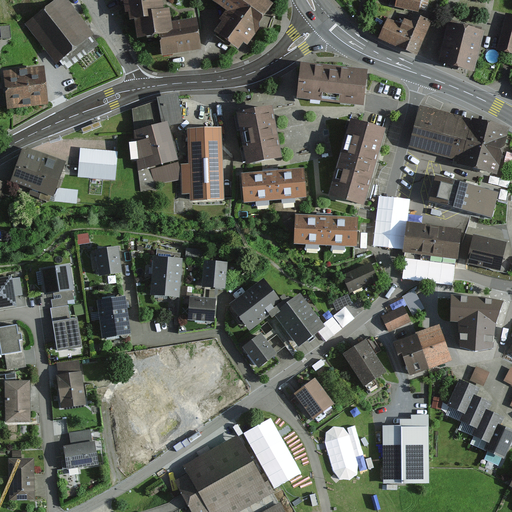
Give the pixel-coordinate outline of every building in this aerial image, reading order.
[(60,0),(26,26),(55,65),(60,62),(66,70),(98,46),(93,40),(96,37),(67,0),(60,0)] [(121,0),(123,0),(125,12),(128,12),(129,20),(134,19),(136,37),(160,34),(162,55),(200,50),(197,18),(170,21),(168,9),(163,10),(161,0),(121,0)] [(211,0),(228,12),(222,20),(224,22),(216,33),(237,49),(242,42),(247,45),(259,28),(259,22),(273,5),(266,0),(211,0)] [(390,0),(390,4),(395,5),(394,8),(418,14),(420,0),(390,0)] [(425,39),(432,24),(409,14),(404,26),(389,20),(380,39),(418,55),(425,39)] [(511,16),(507,15),(497,51),(511,55),(511,16)] [(9,26),(0,28),(2,39),(11,38),(9,26)] [(483,34),(449,26),(439,65),(473,74),(481,43),(483,34)] [(301,63),(298,98),(365,106),(368,71),(331,66),(301,63)] [(5,70),(8,108),(47,104),(44,67),(23,69),(5,70)] [(182,125),(178,95),(157,99),(157,103),(133,110),(136,144),(130,145),(132,161),(137,161),(142,191),(157,188),(155,183),(180,180),(174,147),(170,127),(182,125)] [(271,105),(236,112),(246,164),(281,157),(275,124),(271,105)] [(497,179),(509,132),(489,126),(420,108),(409,150),(458,163),(456,168),(497,179)] [(99,121),(81,128),(83,133),(101,126),(99,121)] [(387,134),(350,123),(328,200),(365,211),(387,134)] [(223,200),(221,126),(187,126),(188,162),(179,162),(179,192),(188,192),(188,200),(223,200)] [(11,183),(54,199),(67,163),(52,157),(28,148),(26,152),(23,151),(17,166),(11,183)] [(114,181),(117,151),(80,148),(78,178),(114,181)] [(266,170),(241,172),(244,201),(306,197),(304,167),(266,170)] [(436,179),(429,206),(491,221),(498,194),(473,188),(436,179)] [(11,190),(4,187),(5,184),(0,181),(0,200),(7,202),(11,190)] [(77,204),(78,191),(60,190),(55,202),(77,204)] [(319,219),(294,218),(293,248),(315,249),(357,251),(359,220),(319,219)] [(408,224),(403,256),(458,263),(462,231),(420,225),(408,224)] [(89,233),(77,235),(78,245),(90,244),(89,233)] [(489,240),(474,236),(466,266),(498,275),(506,244),(489,240)] [(99,276),(122,273),(121,263),(119,247),(96,250),(99,276)] [(180,300),(183,262),(154,260),(151,298),(180,300)] [(205,264),(202,290),(225,292),(226,282),(227,266),(205,264)] [(343,277),(350,294),(379,281),(371,264),(343,277)] [(74,293),(70,267),(40,272),(45,298),(60,295),(61,299),(51,300),(53,308),(74,304),(73,294),(74,293)] [(19,279),(0,281),(0,309),(16,307),(15,296),(22,295),(19,279)] [(237,301),(229,307),(249,335),(269,320),(272,324),(276,320),(281,317),(280,314),(290,306),(283,296),(277,300),(263,282),(244,296),(240,291),(233,296),(237,301)] [(182,287),(182,298),(191,298),(192,287),(182,287)] [(413,316),(424,309),(414,291),(403,297),(413,316)] [(347,295),(333,302),(337,311),(351,304),(347,295)] [(127,307),(125,297),(98,300),(103,338),(130,334),(128,317),(127,307)] [(452,298),(451,325),(458,325),(460,350),(475,356),(493,352),(495,327),(500,317),(503,306),(486,302),(474,300),(452,298)] [(216,307),(216,302),(190,299),(187,322),(214,325),(216,307)] [(281,317),(276,320),(299,351),(325,331),(301,299),(290,306),(280,314),(281,317)] [(83,304),(74,306),(76,316),(85,315),(83,304)] [(55,338),(58,353),(81,349),(77,320),(71,321),(68,307),(51,309),(55,338)] [(383,318),(390,332),(410,322),(403,308),(383,318)] [(16,325),(0,328),(0,349),(1,355),(4,354),(7,368),(26,365),(21,333),(18,334),(16,325)] [(406,369),(410,378),(452,362),(445,346),(439,328),(417,336),(417,338),(409,341),(395,346),(404,369),(406,369)] [(261,336),(242,350),(258,371),(277,357),(274,354),(285,347),(277,336),(267,343),(264,340),(261,336)] [(357,349),(344,358),(364,388),(385,374),(365,344),(357,349)] [(79,361),(57,364),(59,377),(57,378),(58,386),(62,410),(86,406),(82,374),(80,374),(79,361)] [(483,387),(489,373),(476,367),(470,382),(483,387)] [(147,443),(189,418),(183,408),(194,402),(175,371),(161,379),(155,369),(116,393),(147,443)] [(307,387),(294,397),(314,422),(334,407),(315,381),(307,387)] [(459,382),(447,409),(463,416),(465,417),(474,398),(478,399),(481,392),(472,388),(459,382)] [(4,384),(5,423),(30,423),(30,393),(30,383),(4,384)] [(441,410),(443,400),(434,398),(432,408),(441,410)] [(463,416),(460,423),(475,430),(478,431),(486,412),(490,413),(493,406),(484,402),(478,399),(474,398),(465,417),(463,416)] [(475,430),(471,437),(490,446),(499,427),(502,429),(505,420),(496,416),(490,413),(486,412),(478,431),(475,430)] [(383,429),(384,486),(430,485),(429,416),(385,417),(385,429),(383,429)] [(490,446),(487,454),(503,461),(511,442),(511,433),(508,431),(502,429),(499,427),(490,446)] [(68,472),(99,466),(95,443),(93,443),(91,430),(69,434),(71,446),(63,448),(66,462),(62,462),(63,470),(68,469),(68,472)] [(175,483),(190,511),(284,511),(263,475),(260,476),(238,436),(182,467),(187,476),(175,483)] [(12,451),(12,461),(21,461),(21,451),(12,451)] [(9,461),(9,502),(35,501),(34,481),(34,460),(21,461),(12,461),(9,461)] [(152,497),(166,488),(161,480),(147,489),(152,497)]
